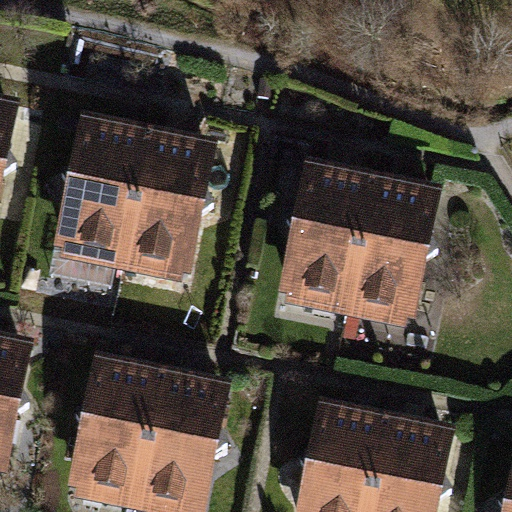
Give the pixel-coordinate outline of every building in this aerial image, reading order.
[(32,112),(0,106),(0,255),(6,257),(32,112)] [(224,145),(81,119),(55,264),(198,289),(224,145)] [(468,183),(324,158),(299,302),(442,328),(468,183)] [(47,352),(0,343),(0,493),(21,497),(47,352)] [(228,511),(250,389),(107,363),(81,508),(103,511),(228,511)] [(454,511),(469,427),(326,402),(306,511),(454,511)]
